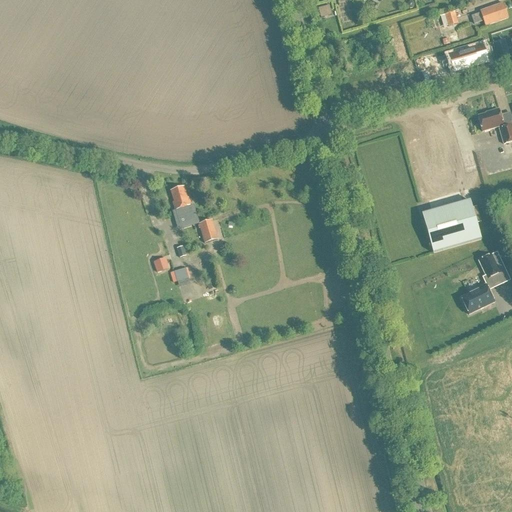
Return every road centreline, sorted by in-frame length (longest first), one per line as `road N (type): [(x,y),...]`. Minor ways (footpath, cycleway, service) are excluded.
road 1 (primary): [(428,511),(325,138)]
road 2 (unclassified): [(0,135),(177,172),(325,138)]
road 3 (unknown): [(402,115),(424,194),(441,203),(465,198),(477,173),(459,99)]
road 4 (residential): [(325,138),(511,83)]
road 5 (primary): [(325,138),(289,0)]
